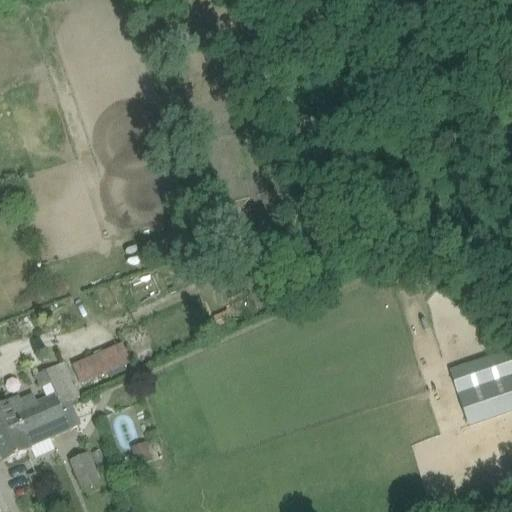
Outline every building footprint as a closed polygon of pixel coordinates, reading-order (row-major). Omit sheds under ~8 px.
[(272,241),(228,253),(233,271),(255,265),(258,275),(280,268),(272,241)] [(74,365),(83,387),(133,365),(123,344),(74,365)] [(511,349),(451,371),(471,427),(511,412),(511,349)] [(22,396),(13,400),(0,405),(0,432),(62,407),(72,402),(56,367),(35,376),(40,388),(42,388),(51,383),(56,395),(35,403),(33,396),(24,399),(22,396)] [(0,453),(4,463),(27,453),(32,450),(31,448),(81,425),(72,402),(62,407),(0,432),(0,453)] [(153,461),(147,443),(131,448),(138,466),(153,461)] [(102,482),(88,453),(70,461),(83,490),(102,482)] [(38,472),(35,473),(29,475),(28,476),(28,477),(29,477),(32,484),(32,486),(33,485),(36,492),(35,493),(46,488),(38,472)]
